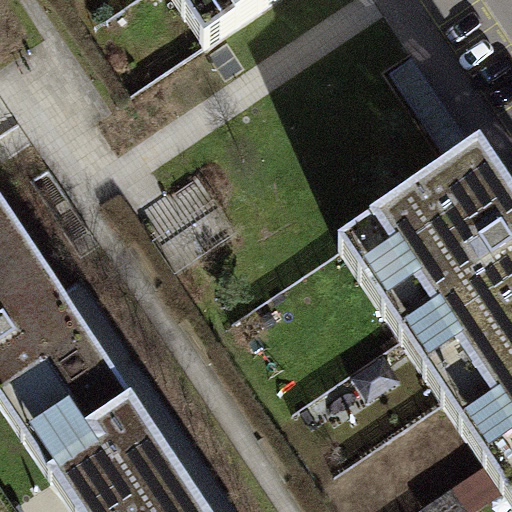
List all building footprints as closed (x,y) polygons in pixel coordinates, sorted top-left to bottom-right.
[(161,0),(196,50),(271,0),(161,0)] [(511,211),(478,162),(340,254),(443,407),(511,360),(511,211)] [(92,437),(133,410),(0,212),(0,408),(50,483),(101,450),(92,437)] [(511,360),(443,407),(511,510),(511,360)] [(50,483),(69,511),(201,511),(133,410),(92,437),(101,450),(50,483)]
